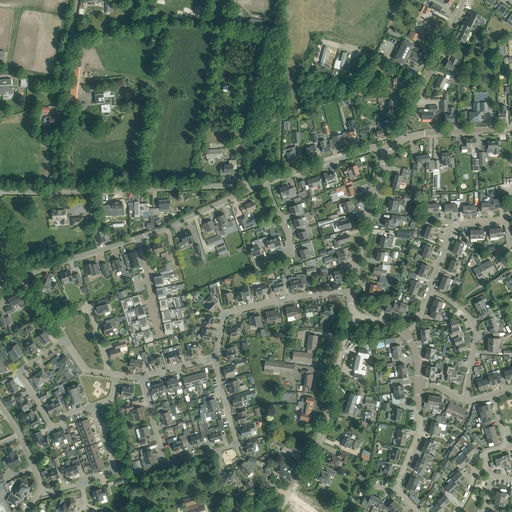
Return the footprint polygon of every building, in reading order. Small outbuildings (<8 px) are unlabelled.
[(433,3),(431,8),(440,12),(442,8),(433,3)] [(500,4),(496,11),(502,15),(507,8),(500,4)] [(419,11),(427,15),(430,9),(422,5),(419,11)] [(463,24),(472,28),(474,30),(476,26),(475,25),(478,20),(479,20),(481,16),(470,11),(469,13),(472,15),(468,24),(465,22),(464,24),(463,24)] [(249,30),(261,31),(262,23),(260,23),(260,20),(251,18),(249,30)] [(431,21),(428,28),(438,33),(441,26),(431,21)] [(459,31),(468,36),(472,28),(463,24),(459,31)] [(438,33),(428,28),(424,26),(421,33),(435,39),(438,33)] [(419,34),(414,32),(411,30),(408,37),(416,41),(419,34)] [(455,39),(464,43),(468,36),(459,31),(455,39)] [(399,51),(395,59),(403,63),(406,57),(419,64),(422,57),(409,50),(412,44),(404,41),(399,51)] [(325,65),(329,50),(324,48),(320,64),(325,65)] [(339,67),(339,68),(344,70),(344,66),(348,54),(343,53),(341,61),(339,67)] [(448,60),(445,67),(452,70),(452,76),(459,76),(459,68),(454,68),(458,60),(453,57),(451,62),(448,60)] [(371,68),(376,70),(377,67),(380,69),(382,65),(374,61),(371,68)] [(81,67),(80,67),(75,66),(73,88),(71,88),(71,93),(78,94),(81,67)] [(387,81),(386,82),(386,88),(387,89),(390,89),(390,88),(398,88),(398,81),(399,81),(399,78),(394,78),(394,72),(390,72),(390,81),(387,81)] [(450,81),(445,78),(440,76),(436,86),(435,88),(441,91),(446,83),(448,84),(450,81)] [(0,95),(14,94),(13,88),(11,88),(11,84),(12,84),(11,79),(0,79),(0,85),(1,85),(1,89),(0,88),(0,95)] [(234,141),(245,143),(253,83),(243,82),(234,141)] [(116,106),(115,97),(111,98),(110,90),(104,91),(104,94),(95,95),(96,104),(101,103),(102,112),(106,112),(106,110),(111,109),(110,107),(116,106)] [(476,95),(474,95),(474,98),(475,103),(488,102),(488,97),(476,98),(476,95)] [(390,98),(385,109),(388,110),(386,115),(394,118),(397,110),(393,108),(397,98),(390,98)] [(444,100),(441,100),(441,111),(447,111),(447,114),(445,114),(445,122),(454,122),(454,114),(454,107),(447,107),(447,100),(444,100)] [(488,112),(488,102),(475,103),(474,103),(474,113),(470,113),(470,111),(465,111),(465,121),(470,120),(470,121),(481,121),(481,112),(488,112)] [(424,109),(419,109),(419,115),(422,115),(422,116),(422,119),(433,119),(433,112),(438,112),(437,106),(429,106),(429,112),(424,112),(424,109)] [(380,130),(376,131),(378,138),(387,136),(383,121),(378,122),(380,130)] [(352,132),(346,134),(348,140),(350,140),(351,144),(357,142),(356,137),(355,135),(356,135),(355,131),(352,132)] [(342,146),(343,146),(341,139),(344,138),(343,134),(333,137),(334,141),(334,144),(336,144),(337,147),(340,147),(342,147),(342,146)] [(476,146),(476,144),(476,139),(466,139),(467,146),(462,147),(462,152),(467,152),(467,147),(471,147),(471,153),(475,153),(475,146),(476,146)] [(320,141),(323,152),(332,150),(330,144),(326,145),(325,140),(320,141)] [(488,148),(487,149),(487,153),(488,153),(495,153),(495,154),(499,154),(498,141),(488,142),(488,148)] [(307,150),(308,156),(317,153),(316,148),(315,145),(311,146),(306,148),(307,150)] [(298,157),(295,147),(284,150),(285,154),(287,153),(289,160),(295,158),(298,157)] [(206,150),(207,159),(222,158),(221,149),(206,150)] [(450,153),(442,154),(443,165),(450,164),(451,168),(454,168),(453,158),(451,158),(450,153)] [(427,162),(425,155),(416,157),(418,164),(413,164),(413,170),(417,170),(418,164),(426,162),(427,162)] [(224,166),(220,166),(220,174),(225,173),(233,172),(233,169),(237,169),(236,160),(229,160),(229,165),(224,165),(224,166)] [(502,174),(502,162),(494,162),(493,174),(502,174)] [(348,172),(350,177),(359,174),(357,165),(349,168),(350,168),(344,170),(345,173),(348,172)] [(409,175),(409,174),(411,170),(403,168),(401,176),(396,175),(394,185),(393,185),(392,189),(399,190),(400,182),(405,183),(407,175),(409,175)] [(337,181),(336,177),(335,172),(328,175),(327,173),(324,174),(326,183),(332,181),(332,182),(337,181)] [(323,188),(321,180),(320,179),(320,180),(319,177),(314,179),(314,178),(308,180),(310,188),(317,186),(318,189),(323,188)] [(280,188),(281,193),(280,193),(281,196),(282,196),(282,197),(284,201),(289,199),(297,196),(294,187),(289,189),(288,186),(283,187),(283,186),(280,187),(280,188)] [(352,186),(346,188),(345,186),(336,189),(336,190),(330,191),(332,197),(338,195),(337,193),(343,191),(345,196),(348,195),(348,197),(355,195),(352,186)] [(413,202),(414,198),(405,195),(402,206),(405,206),(407,201),(413,202)] [(403,199),(401,199),(397,198),(396,201),(390,200),(388,209),(391,209),(390,212),(398,213),(399,210),(395,209),(396,204),(401,205),(403,199)] [(339,204),(339,207),(343,206),(345,213),(352,211),(351,205),(352,205),(351,201),(339,204)] [(457,204),(451,204),(451,213),(457,212),(457,208),(460,208),(460,201),(457,202),(457,204)] [(122,211),(122,202),(107,202),(108,203),(108,208),(112,208),(113,215),(116,214),(116,211),(122,211)] [(149,216),(154,216),(154,208),(149,209),(149,206),(148,206),(148,204),(139,204),(139,202),(135,202),(135,215),(142,215),(142,218),(149,218),(149,216)] [(246,206),(241,208),(245,216),(249,214),(248,212),(256,208),(253,202),(245,205),(246,206)] [(305,213),(301,204),(289,207),(290,208),(289,208),(290,211),(291,211),(292,214),(295,213),(296,216),(305,213)] [(53,219),(63,219),(63,224),(67,224),(66,211),(57,211),(57,210),(53,210),(53,219)] [(228,222),(227,219),(225,214),(218,217),(220,222),(223,228),(227,227),(228,228),(230,227),(230,226),(228,222)] [(386,219),(384,226),(390,227),(389,228),(393,228),(395,228),(397,220),(400,220),(401,221),(401,220),(401,217),(397,216),(392,215),(391,220),(386,219)] [(329,220),(330,224),(338,222),(340,230),(345,229),(352,227),(349,219),(346,219),(345,216),(329,220)] [(247,221),(245,217),(239,219),(244,230),(253,225),(250,219),(247,221)] [(72,218),(73,226),(83,225),(83,218),(72,218)] [(299,226),(300,229),(309,226),(307,220),(303,222),(302,218),(294,220),(294,221),(293,221),(294,224),(295,224),(296,227),(299,226)] [(219,230),(218,227),(217,225),(214,226),(211,220),(204,224),(208,232),(215,229),(216,232),(219,230)] [(300,229),(301,232),(298,233),(299,236),(298,236),(299,240),(300,239),(300,240),(308,237),(307,234),(311,233),(309,226),(300,229)] [(428,226),(426,231),(433,234),(436,229),(428,226)] [(106,241),(105,236),(102,227),(95,229),(99,243),(106,241)] [(185,233),(180,235),(180,236),(180,238),(182,239),(184,243),(188,241),(190,244),(195,241),(194,238),(191,231),(185,233)] [(426,231),(423,237),(431,240),(433,234),(426,231)] [(273,239),(275,247),(276,247),(279,246),(282,245),(279,237),(280,237),(279,234),(276,235),(277,237),(273,239)] [(331,236),(325,238),(326,242),(333,240),(335,245),(336,248),(340,247),(339,243),(345,242),(350,241),(348,235),(343,236),(337,238),(336,234),(330,235),(331,236)] [(206,240),(209,246),(223,241),(221,235),(206,240)] [(395,236),(392,236),(389,235),(389,239),(382,237),(380,246),(387,247),(389,241),(393,242),(395,236)] [(261,238),(264,247),(268,246),(269,249),(272,248),(272,249),(275,248),(275,247),(273,239),(269,240),(268,236),(261,238)] [(261,254),(259,248),(264,247),(261,238),(254,241),(256,247),(250,248),(252,257),(253,256),(254,257),(257,256),(256,255),(261,254)] [(457,241),(454,247),(462,250),(464,244),(457,241)] [(303,250),(300,251),(301,255),(300,255),(301,259),(302,258),(302,259),(306,258),(307,259),(310,258),(310,257),(311,257),(315,256),(313,250),(311,242),(302,244),(303,250)] [(155,250),(156,253),(161,251),(163,258),(168,256),(166,249),(164,249),(162,243),(154,246),(153,245),(150,246),(151,251),(155,250)] [(426,245),(424,251),(432,254),(434,248),(426,245)] [(217,250),(219,256),(228,252),(226,247),(217,250)] [(454,247),(452,252),(460,255),(462,250),(454,247)] [(336,252),(338,256),(334,257),(337,265),(341,264),(340,261),(346,259),(344,253),(343,250),(343,249),(336,252)] [(378,251),(377,260),(381,261),(383,261),(384,261),(387,262),(388,256),(389,253),(388,252),(385,252),(385,253),(378,251)] [(424,251),(422,256),(429,259),(432,254),(424,251)] [(128,257),(125,258),(126,262),(138,259),(135,252),(127,254),(128,257)] [(323,258),(325,265),(333,262),(333,261),(334,260),(333,257),(332,258),(331,255),(323,258)] [(118,269),(119,271),(125,269),(123,260),(120,261),(119,259),(111,261),(114,271),(118,269)] [(138,259),(126,262),(127,267),(131,266),(131,268),(140,266),(138,259)] [(452,259),(450,265),(458,268),(460,262),(452,259)] [(484,263),(489,272),(491,275),(493,273),(492,271),(495,269),(490,260),(484,263)] [(93,263),(90,264),(85,265),(87,271),(86,271),(87,275),(92,274),(92,276),(100,273),(97,263),(93,265),(93,263)] [(110,274),(107,263),(101,265),(105,276),(110,274)] [(159,266),(161,273),(168,271),(165,263),(159,266)] [(483,275),(485,278),(487,277),(486,274),(489,272),(484,263),(479,266),(483,275)] [(422,264),(420,269),(428,272),(430,267),(422,264)] [(375,267),(373,273),(380,275),(381,275),(381,273),(386,274),(388,266),(383,265),(382,265),(382,266),(379,265),(379,268),(375,267)] [(450,265),(448,271),(455,274),(458,268),(450,265)] [(483,275),(479,266),(473,269),(479,281),(482,280),(480,277),(483,275)] [(420,269),(418,275),(426,278),(428,272),(420,269)] [(334,272),(330,273),(331,277),(335,276),(335,279),(336,282),(341,281),(341,278),(344,277),(342,270),(334,272)] [(63,281),(71,279),(72,281),(76,280),(77,284),(82,282),(79,273),(74,275),(75,276),(72,277),(70,271),(60,274),(63,281)] [(163,276),(155,277),(155,278),(156,285),(162,284),(162,288),(164,287),(164,283),(164,281),(169,279),(170,282),(176,281),(174,273),(163,276)] [(302,283),(306,282),(305,274),(301,274),(301,279),(298,280),(297,277),(295,277),(298,289),(303,287),(302,283)] [(379,282),(387,283),(395,284),(397,284),(397,282),(400,282),(401,277),(389,274),(388,278),(386,278),(380,278),(379,282)] [(443,276),(441,282),(449,285),(451,279),(443,276)] [(501,281),(503,279),(501,276),(494,280),(496,284),(499,282),(498,281),(500,279),(501,281)] [(282,281),(278,282),(280,292),(285,290),(283,284),(287,283),(286,279),(286,277),(282,278),(282,281)] [(286,279),(287,283),(288,285),(290,285),(292,290),(298,289),(295,277),(293,278),(293,277),(288,278),(289,279),(286,279)] [(51,287),(50,285),(50,284),(51,283),(49,279),(48,280),(46,279),(39,281),(41,287),(40,288),(41,292),(45,290),(45,289),(51,287)] [(280,292),(278,282),(277,279),(272,280),(268,281),(270,287),(273,286),(275,293),(280,292)] [(412,283),(409,282),(408,285),(411,286),(418,289),(421,283),(415,281),(413,280),(412,283)] [(371,284),(369,292),(375,293),(380,294),(381,287),(386,288),(387,283),(379,282),(377,282),(377,285),(371,284)] [(441,282),(439,288),(447,291),(449,285),(441,282)] [(157,289),(157,290),(158,296),(164,295),(164,299),(167,299),(166,295),(166,292),(171,290),(172,292),(178,291),(177,285),(165,287),(164,287),(162,288),(157,289)] [(268,291),(266,287),(266,285),(255,287),(257,297),(263,296),(262,292),(264,292),(268,291)] [(218,286),(210,288),(211,293),(214,295),(220,294),(220,293),(218,286)] [(411,286),(408,292),(416,295),(418,289),(411,286)] [(236,293),(239,302),(247,300),(246,296),(250,295),(248,287),(242,288),(243,291),(236,293)] [(222,298),(224,298),(226,305),(233,304),(232,300),(233,299),(231,292),(224,294),(224,293),(221,293),(222,298)] [(131,297),(120,300),(124,312),(128,311),(128,310),(127,302),(133,302),(134,304),(135,308),(138,307),(137,303),(141,302),(139,295),(139,294),(131,297)] [(212,294),(205,301),(208,304),(206,306),(207,307),(206,309),(210,313),(211,311),(212,312),(213,310),(214,311),(218,306),(216,304),(214,302),(217,299),(213,296),(212,294)] [(16,310),(14,305),(19,303),(20,304),(23,302),(21,298),(18,299),(16,295),(9,299),(12,306),(10,307),(10,306),(5,308),(8,314),(16,310)] [(475,304),(478,310),(485,306),(483,302),(486,300),(484,295),(478,298),(480,301),(475,304)] [(159,300),(159,301),(161,308),(166,307),(167,311),(169,310),(168,306),(169,306),(168,304),(173,301),(176,308),(181,307),(179,296),(171,298),(167,299),(164,299),(159,300)] [(98,303),(99,306),(97,307),(99,314),(105,313),(106,316),(111,314),(108,304),(111,303),(109,299),(103,301),(98,303)] [(433,305),(441,308),(443,302),(435,299),(433,305)] [(401,302),(400,305),(401,305),(399,310),(404,312),(407,304),(401,302)] [(305,304),(305,313),(313,312),(313,314),(318,314),(318,305),(314,305),(314,303),(305,304)] [(394,303),(393,306),(394,306),(392,311),(398,313),(399,310),(401,305),(400,305),(394,303)] [(323,314),(330,315),(331,315),(331,316),(332,317),(334,317),(335,316),(335,314),(334,313),(335,305),(328,304),(327,307),(324,307),(323,314)] [(392,311),(394,306),(393,306),(388,304),(385,312),(391,314),(392,311)] [(433,305),(431,311),(432,311),(439,314),(441,314),(443,309),(441,308),(433,305)] [(128,311),(124,312),(127,324),(132,322),(131,314),(137,313),(137,316),(138,316),(139,320),(141,319),(140,315),(145,314),(143,307),(143,306),(142,306),(138,307),(135,308),(128,310),(128,311)] [(296,306),(286,308),(288,317),(288,321),(296,320),(295,318),(302,317),(300,308),(297,309),(296,306)] [(485,306),(478,310),(481,316),(486,314),(487,316),(485,317),(486,317),(493,313),(490,308),(487,309),(485,306)] [(161,312),(161,313),(163,319),(168,318),(169,322),(171,322),(171,318),(170,315),(175,313),(178,319),(183,318),(181,308),(171,310),(169,310),(167,311),(161,312)] [(268,321),(275,320),(275,323),(282,322),(280,313),(277,313),(276,310),(266,313),(268,321)] [(432,311),(430,317),(439,320),(441,314),(439,314),(432,311)] [(486,325),(487,327),(496,323),(494,319),(496,318),(494,313),(486,317),(488,320),(486,321),(487,324),(486,325)] [(214,317),(209,316),(206,316),(199,315),(199,318),(206,319),(205,324),(204,324),(203,327),(209,328),(209,325),(213,325),(214,317)] [(260,316),(255,317),(254,316),(250,316),(250,321),(249,321),(250,326),(256,325),(257,327),(262,326),(260,316)] [(132,322),(127,324),(131,335),(135,334),(135,325),(140,325),(141,327),(142,331),(144,331),(143,327),(149,325),(147,319),(146,317),(146,318),(141,319),(139,320),(132,322)] [(107,324),(104,325),(105,329),(105,331),(104,331),(106,338),(107,338),(106,336),(110,335),(110,333),(114,331),(114,329),(117,328),(115,323),(114,318),(111,319),(106,321),(107,324)] [(164,323),(164,324),(165,331),(170,330),(171,334),(174,334),(173,329),(173,327),(178,324),(181,332),(186,331),(183,319),(175,321),(171,322),(169,322),(164,323)] [(48,328),(42,321),(38,324),(44,331),(48,328)] [(491,331),(492,333),(499,329),(498,326),(500,325),(498,322),(496,323),(487,327),(489,331),(489,330),(490,331),(489,332),(491,331)] [(243,330),(243,328),(242,323),(239,324),(239,326),(235,327),(236,328),(229,329),(231,337),(239,335),(238,330),(240,329),(240,331),(243,330)] [(22,330),(27,337),(31,334),(27,327),(22,330)] [(212,333),(210,333),(211,329),(203,328),(202,334),(200,333),(198,335),(198,336),(201,339),(202,339),(211,341),(212,333)] [(135,334),(131,335),(131,336),(134,347),(139,346),(138,337),(143,336),(144,339),(145,339),(146,343),(148,342),(147,338),(152,337),(150,330),(150,329),(144,331),(142,331),(141,332),(135,334)] [(39,336),(38,336),(36,338),(38,342),(41,340),(42,342),(41,342),(43,344),(44,344),(44,345),(51,340),(45,332),(39,336)] [(309,335),(307,348),(316,349),(316,345),(316,343),(317,343),(317,336),(309,335)] [(37,346),(36,345),(32,339),(26,343),(28,346),(25,348),(28,352),(28,351),(31,354),(36,351),(34,348),(37,346)] [(110,351),(112,359),(122,356),(120,348),(127,346),(125,339),(119,341),(119,343),(115,344),(116,349),(110,351)] [(389,353),(393,352),(401,351),(400,345),(397,346),(396,342),(389,343),(390,347),(388,347),(389,353)] [(191,345),(192,347),(188,349),(189,352),(188,352),(189,357),(197,355),(196,351),(201,349),(199,343),(191,345)] [(20,356),(19,355),(23,352),(17,344),(13,347),(14,348),(9,352),(12,356),(11,357),(14,361),(20,356)] [(177,350),(173,351),(176,361),(179,360),(179,361),(182,360),(180,353),(183,352),(181,345),(176,346),(177,350)] [(226,348),(228,352),(226,353),(228,360),(232,359),(232,360),(237,358),(236,354),(237,353),(235,346),(231,347),(226,348)] [(169,348),(164,350),(166,357),(169,357),(169,359),(170,363),(174,362),(173,361),(176,361),(173,351),(172,347),(169,348)] [(316,349),(307,348),(307,349),(308,349),(307,353),(294,352),(293,360),(311,362),(312,354),(312,349),(316,350),(316,349)] [(393,352),(394,356),(391,357),(392,362),(400,360),(399,357),(402,357),(401,351),(393,352)] [(137,359),(137,360),(131,359),(130,367),(134,367),(134,368),(137,369),(142,369),(143,364),(148,362),(146,352),(141,353),(142,355),(143,360),(137,359)] [(352,354),(351,361),(363,364),(364,358),(371,359),(372,355),(359,353),(358,356),(352,354)] [(58,356),(51,361),(55,365),(57,364),(60,369),(72,361),(71,361),(71,360),(70,360),(69,359),(68,359),(66,356),(61,360),(58,356)] [(163,364),(162,359),(161,356),(154,358),(154,356),(150,358),(152,365),(155,364),(156,366),(163,364)] [(72,361),(60,369),(64,375),(68,379),(73,376),(69,371),(75,368),(73,365),(73,364),(73,363),(72,362),(72,361)] [(293,372),(294,365),(265,361),(264,372),(273,373),(273,370),(293,372)] [(351,361),(350,368),(356,370),(355,373),(368,375),(368,371),(362,369),(363,364),(351,361)] [(398,368),(398,372),(407,370),(407,368),(405,368),(405,364),(398,365),(398,362),(391,363),(392,367),(395,366),(396,369),(398,368)] [(228,367),(228,369),(224,370),(226,378),(235,375),(234,372),(237,371),(235,365),(228,367)] [(455,369),(450,368),(448,367),(446,374),(448,374),(447,381),(454,382),(454,381),(461,382),(463,375),(457,374),(458,371),(455,371),(455,369)] [(40,372),(38,374),(43,381),(48,378),(44,372),(45,372),(43,370),(40,372)] [(309,374),(310,371),(304,370),(303,374),(305,374),(303,391),(307,392),(308,387),(309,387),(311,387),(312,383),(311,383),(312,380),(313,375),(309,374)] [(398,372),(395,373),(396,377),(397,377),(398,379),(407,377),(406,373),(408,373),(407,370),(398,372)] [(493,375),(496,384),(502,382),(499,370),(493,372),(493,375)] [(200,373),(203,384),(206,383),(207,387),(209,386),(205,372),(200,373)] [(194,375),(198,389),(201,389),(200,385),(203,384),(200,373),(194,375)] [(35,380),(31,383),(38,392),(41,390),(37,385),(38,384),(38,385),(43,381),(38,374),(36,375),(32,377),(34,380),(35,379),(35,380)] [(194,375),(189,376),(192,387),(195,386),(196,390),(198,389),(194,375)] [(488,379),(491,385),(496,384),(493,375),(488,377),(488,379)] [(192,387),(189,376),(183,378),(184,383),(187,393),(190,392),(189,388),(192,387)] [(175,377),(172,378),(175,391),(182,389),(181,385),(180,386),(178,378),(175,379),(175,377)] [(485,389),(483,380),(482,377),(476,379),(479,391),(485,389)] [(166,387),(167,391),(169,391),(170,393),(173,392),(173,391),(175,391),(172,378),(169,379),(169,381),(167,381),(168,386),(166,387)] [(488,379),(483,380),(485,389),(491,387),(491,385),(488,379)] [(7,383),(12,393),(19,390),(14,380),(7,383)] [(238,380),(228,383),(231,393),(247,389),(245,385),(240,386),(238,380)] [(157,384),(160,395),(162,395),(161,392),(165,391),(165,392),(167,391),(166,387),(164,387),(163,382),(157,384)] [(393,386),(394,393),(403,391),(402,385),(398,386),(397,382),(391,383),(392,387),(393,386)] [(75,385),(75,384),(72,385),(73,386),(68,388),(74,405),(79,403),(79,404),(82,403),(81,403),(85,401),(84,398),(85,398),(81,387),(80,387),(79,384),(75,385)] [(160,395),(157,384),(151,386),(152,389),(150,390),(152,396),(154,395),(153,394),(157,393),(158,396),(160,395)] [(125,397),(133,398),(134,387),(130,387),(130,388),(123,387),(122,395),(126,396),(125,397)] [(248,391),(245,392),(245,393),(247,398),(253,396),(254,397),(257,396),(257,395),(255,389),(254,390),(249,391),(248,391)] [(394,393),(395,393),(391,394),(392,400),(388,401),(388,402),(399,404),(398,399),(405,398),(403,391),(394,393)] [(39,395),(41,400),(48,396),(46,392),(39,395)] [(287,402),(296,403),(297,392),(282,392),(282,400),(287,400),(287,402)] [(235,399),(232,400),(234,408),(239,406),(239,408),(242,407),(244,406),(243,406),(249,405),(247,399),(247,398),(245,393),(241,394),(239,395),(236,395),(235,396),(234,396),(235,397),(235,399)] [(350,393),(346,404),(353,406),(358,407),(361,396),(358,396),(358,395),(350,393)] [(27,399),(25,400),(22,394),(16,397),(19,403),(20,403),(23,410),(31,407),(27,399)] [(207,404),(208,406),(217,404),(215,398),(211,400),(210,395),(202,397),(204,404),(207,404)] [(431,404),(434,404),(435,396),(429,395),(428,401),(425,400),(424,407),(425,407),(425,409),(430,410),(431,404)] [(434,404),(433,410),(440,411),(440,410),(443,410),(444,404),(444,402),(441,401),(442,397),(435,396),(434,404)] [(314,398),(309,398),(307,397),(307,399),(302,398),(302,402),(299,401),(298,406),(299,407),(300,408),(302,409),(302,412),(301,412),(300,419),(304,420),(304,423),(309,424),(310,414),(312,404),(313,404),(314,398)] [(55,402),(52,403),(57,412),(60,411),(59,410),(63,408),(59,401),(55,403),(55,402)] [(384,402),(383,410),(389,411),(392,411),(392,416),(388,416),(392,416),(391,419),(391,420),(400,421),(400,416),(401,416),(402,413),(402,409),(393,407),(393,408),(389,408),(390,403),(384,402)] [(447,413),(451,414),(455,405),(450,402),(444,414),(446,415),(447,413)] [(479,407),(480,412),(490,410),(488,405),(485,405),(485,402),(479,404),(479,407)] [(54,413),(54,414),(57,412),(52,403),(50,404),(49,403),(45,405),(50,415),(54,413)] [(200,414),(201,419),(215,415),(214,411),(218,410),(217,404),(208,406),(208,407),(202,408),(203,413),(200,414)] [(346,404),(344,413),(352,415),(356,416),(358,408),(357,408),(358,407),(353,406),(346,404)] [(165,412),(160,414),(161,419),(172,417),(178,415),(175,405),(172,406),(164,408),(165,412)] [(453,415),(457,417),(461,408),(455,405),(451,414),(450,416),(452,417),(453,415)] [(135,416),(134,416),(133,417),(134,422),(135,422),(137,422),(137,421),(137,420),(144,418),(142,411),(143,411),(142,407),(134,409),(135,416)] [(461,408),(457,417),(456,419),(458,420),(459,418),(463,420),(467,410),(461,408)] [(239,416),(237,417),(239,423),(243,422),(243,423),(246,422),(247,422),(251,421),(250,417),(246,418),(245,414),(247,414),(246,410),(243,411),(238,412),(239,416)] [(34,427),(34,428),(38,427),(37,425),(41,423),(37,416),(35,417),(32,411),(26,414),(29,421),(28,421),(32,428),(34,427)] [(480,423),(481,426),(490,424),(489,420),(492,420),(491,414),(481,417),(478,418),(480,423)] [(77,423),(79,429),(90,425),(88,419),(77,423)] [(214,428),(218,441),(223,440),(220,429),(224,428),(222,419),(218,421),(219,426),(214,428)] [(431,425),(430,428),(441,430),(441,427),(442,424),(443,421),(441,421),(441,420),(437,419),(436,422),(432,421),(431,425)] [(203,425),(205,432),(206,435),(210,434),(212,443),(218,441),(214,428),(209,429),(207,423),(203,425)] [(243,427),(244,430),(241,431),(243,437),(247,436),(247,437),(252,436),(251,432),(256,431),(254,424),(247,426),(243,427)] [(484,429),(486,433),(495,430),(494,425),(491,426),(490,424),(481,426),(482,429),(484,429)] [(79,429),(81,434),(92,430),(90,425),(79,429)] [(139,429),(141,437),(138,438),(140,445),(146,443),(144,437),(150,435),(148,426),(139,429)] [(394,439),(394,443),(396,443),(399,444),(404,445),(407,434),(404,434),(405,430),(400,429),(398,429),(397,435),(398,436),(397,440),(394,439)] [(60,430),(58,431),(63,444),(65,443),(64,439),(67,439),(68,442),(72,441),(70,433),(66,435),(64,430),(61,431),(60,430)] [(81,434),(83,440),(94,436),(92,430),(81,434)] [(41,431),(32,434),(34,438),(36,438),(37,442),(44,445),(45,447),(50,445),(47,437),(44,438),(43,437),(41,431)] [(55,438),(52,439),(53,443),(55,443),(56,446),(60,445),(63,444),(58,431),(56,431),(56,433),(53,434),(55,438)] [(199,445),(195,432),(193,433),(194,436),(191,437),(193,446),(196,445),(197,446),(199,445)] [(201,445),(201,444),(204,443),(202,434),(198,435),(198,432),(195,432),(199,445),(201,445)] [(343,433),(342,436),(344,437),(342,444),(347,446),(347,447),(350,449),(352,445),(355,447),(357,442),(350,439),(351,436),(343,433)] [(180,440),(177,441),(180,451),(185,449),(183,442),(187,441),(186,437),(186,434),(179,436),(180,440)] [(83,440),(85,446),(96,442),(94,436),(83,440)] [(180,451),(177,441),(175,442),(173,438),(167,440),(169,446),(173,445),(175,452),(180,451)] [(451,438),(447,444),(451,447),(455,441),(451,438)] [(303,452),(274,439),(273,442),(279,444),(278,445),(282,447),(283,446),(284,447),(301,454),(303,452)] [(426,440),(424,446),(434,450),(435,447),(436,444),(437,441),(431,439),(430,441),(426,440)] [(250,453),(250,455),(253,456),(256,453),(255,451),(254,448),(256,447),(255,444),(257,444),(256,440),(246,443),(247,446),(245,447),(247,454),(250,453)] [(85,447),(87,453),(99,449),(96,443),(85,447)] [(467,448),(473,455),(477,451),(475,449),(479,445),(478,444),(474,448),(471,444),(467,448)] [(424,446),(421,452),(428,455),(429,451),(433,452),(434,450),(424,446)] [(143,459),(156,455),(155,453),(153,453),(152,450),(150,451),(149,447),(144,449),(140,450),(143,459)] [(465,454),(469,458),(473,455),(467,448),(463,452),(465,454)] [(18,455),(17,455),(15,455),(12,449),(6,452),(9,458),(7,459),(11,468),(17,465),(16,464),(21,462),(18,455)] [(87,453),(89,459),(100,455),(99,449),(87,453)] [(401,451),(396,450),(393,449),(391,458),(390,458),(389,462),(393,463),(394,459),(399,460),(401,451)] [(338,456),(340,456),(339,458),(334,456),(330,455),(327,462),(337,467),(339,464),(340,461),(345,463),(349,455),(340,451),(338,456)] [(465,454),(461,457),(467,464),(471,460),(469,458),(465,454)] [(503,468),(506,467),(507,470),(511,469),(511,461),(511,462),(509,454),(502,456),(502,458),(495,459),(497,467),(503,465),(503,468)] [(91,464),(102,460),(100,455),(89,459),(91,464)] [(143,459),(141,459),(144,470),(151,468),(150,463),(156,462),(155,459),(157,458),(156,455),(143,459)] [(417,463),(430,469),(431,466),(427,465),(429,462),(430,459),(428,458),(423,456),(422,459),(419,457),(417,463)] [(244,461),(239,467),(241,469),(240,470),(247,477),(252,472),(251,471),(252,470),(257,465),(255,463),(256,459),(249,457),(248,460),(247,462),(246,463),(244,461)] [(467,464),(461,457),(457,461),(459,464),(457,466),(461,469),(467,464)] [(74,466),(71,467),(74,475),(76,474),(76,473),(79,472),(79,469),(82,468),(78,458),(72,461),(74,466)] [(74,475),(71,467),(68,460),(65,461),(68,468),(65,469),(64,466),(61,468),(63,475),(66,474),(67,476),(71,475),(71,476),(74,475)] [(105,466),(102,460),(91,464),(93,470),(105,466)] [(417,463),(414,469),(421,472),(422,469),(425,470),(426,467),(417,463)] [(277,472),(290,481),(294,474),(281,465),(277,472)] [(383,471),(381,470),(380,475),(390,477),(393,466),(385,465),(383,471)] [(336,472),(326,468),(325,471),(321,470),(317,479),(327,483),(331,475),(334,476),(336,472)] [(49,477),(50,480),(53,479),(54,480),(60,478),(57,469),(53,471),(54,472),(48,474),(47,470),(41,472),(44,478),(49,477)] [(455,475),(461,481),(465,478),(457,469),(453,473),(455,475)] [(235,474),(236,474),(235,470),(230,471),(230,472),(227,473),(226,475),(222,476),(224,484),(228,483),(229,482),(235,480),(236,478),(235,474)] [(453,480),(457,485),(461,481),(455,475),(451,478),(453,480)] [(411,476),(409,482),(417,486),(420,487),(424,478),(418,476),(417,479),(411,476)] [(453,480),(449,484),(455,490),(459,487),(457,485),(453,480)] [(409,482),(406,488),(412,490),(411,493),(416,496),(419,490),(416,488),(417,486),(409,482)] [(15,497),(11,494),(8,500),(16,505),(20,499),(19,499),(20,497),(23,499),(25,495),(26,495),(26,494),(27,492),(28,492),(30,488),(23,483),(16,495),(15,497)] [(455,490),(449,484),(445,488),(451,494),(455,490)] [(106,495),(111,494),(108,486),(104,487),(104,489),(101,490),(101,489),(93,491),(94,494),(93,495),(94,499),(95,499),(96,502),(97,502),(99,502),(100,501),(104,500),(103,496),(106,495)] [(365,496),(361,505),(369,508),(371,504),(374,505),(377,497),(371,495),(369,499),(366,498),(367,497),(366,497),(365,496)] [(441,498),(447,505),(451,501),(445,495),(441,498)] [(183,500),(186,507),(199,503),(197,496),(183,500)] [(381,504),(383,499),(377,497),(374,505),(372,508),(378,511),(379,510),(381,511),(382,509),(384,505),(381,504)] [(439,504),(443,508),(447,505),(441,498),(437,502),(439,504)] [(59,507),(57,511),(59,511),(73,511),(75,509),(73,508),(76,502),(70,499),(67,505),(64,503),(62,508),(59,507)] [(385,506),(384,508),(387,511),(390,508),(392,511),(398,504),(394,500),(389,505),(388,503),(385,506)] [(185,508),(186,511),(206,511),(204,503),(185,508)]
